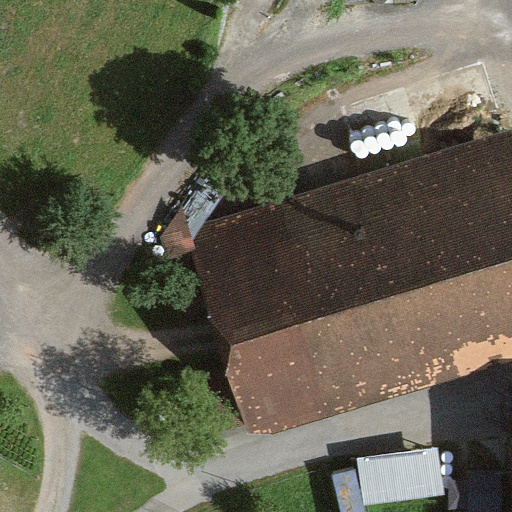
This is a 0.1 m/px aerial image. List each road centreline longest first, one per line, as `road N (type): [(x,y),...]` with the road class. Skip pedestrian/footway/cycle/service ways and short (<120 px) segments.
road 1 (track): [(135,214),(252,85),(317,50),(404,41),(494,51),(511,62)]
road 2 (track): [(135,214),(91,281),(49,511)]
